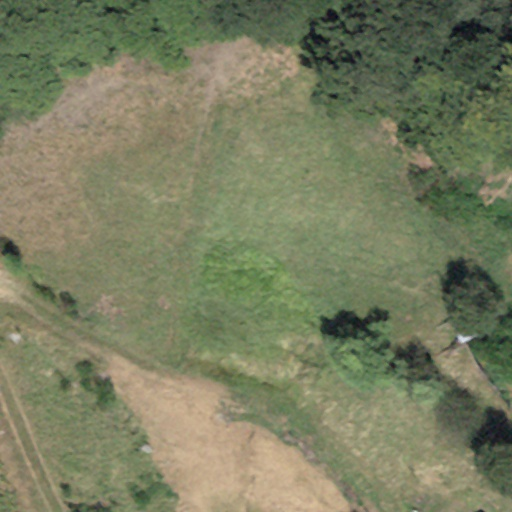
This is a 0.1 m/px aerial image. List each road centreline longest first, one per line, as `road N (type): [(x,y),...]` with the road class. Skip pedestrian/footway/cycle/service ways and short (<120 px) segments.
road 1 (track): [(0,280),(79,333),(280,413),(378,511)]
road 2 (track): [(53,511),(0,388)]
